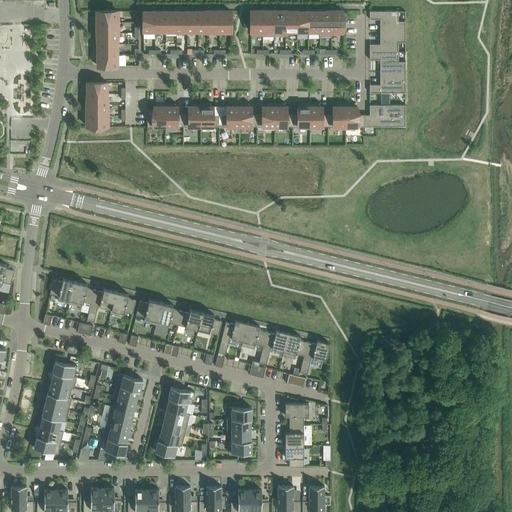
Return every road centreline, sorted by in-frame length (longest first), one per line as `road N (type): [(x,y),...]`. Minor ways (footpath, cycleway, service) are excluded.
road 1 (tertiary): [(38,193),(511,307)]
road 2 (residential): [(62,73),(352,74),(362,66),(362,14)]
road 3 (residential): [(24,324),(158,357)]
road 4 (residential): [(270,472),(133,472)]
road 5 (residential): [(133,472),(0,472)]
road 6 (residential): [(24,324),(38,193)]
road 7 (residential): [(0,447),(24,324)]
road 8 (residential): [(62,73),(38,193)]
